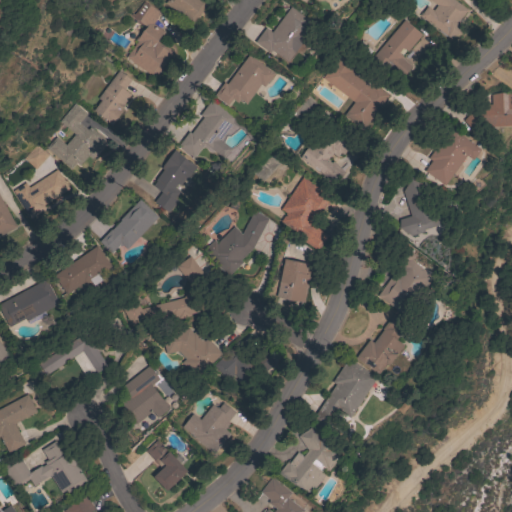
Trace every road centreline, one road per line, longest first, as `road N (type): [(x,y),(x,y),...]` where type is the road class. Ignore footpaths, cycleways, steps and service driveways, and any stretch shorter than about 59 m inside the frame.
road 1 (residential): [(190,511),(233,481),(316,347),(386,155),(415,115),(511,28)]
road 2 (residential): [(0,269),(48,242),(191,84),(247,0)]
road 3 (track): [(511,238),(493,277),(503,382),(385,511)]
